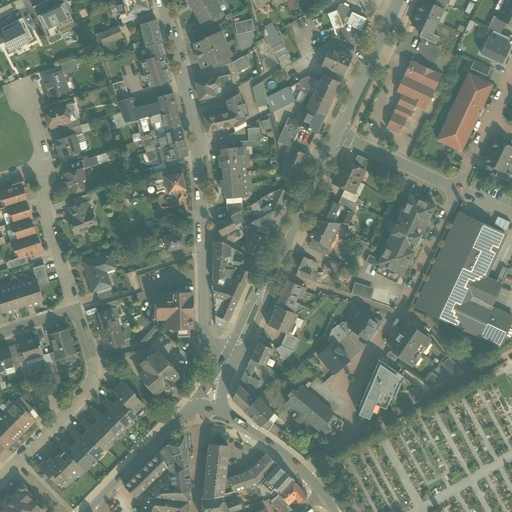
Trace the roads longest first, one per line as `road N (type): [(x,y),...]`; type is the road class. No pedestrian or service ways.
road 1 (tertiary): [(233,355),(212,345),(204,330),(197,153),(162,0)]
road 2 (residential): [(454,188),(399,313),(356,378),(349,402),(354,436)]
road 3 (tertiary): [(335,133),(233,355)]
road 4 (residential): [(76,310),(92,378),(0,481)]
road 5 (residential): [(76,310),(43,204),(43,164)]
road 6 (tertiary): [(399,0),(335,133)]
road 7 (tertiary): [(192,404),(91,506)]
road 8 (residential): [(335,133),(454,188)]
